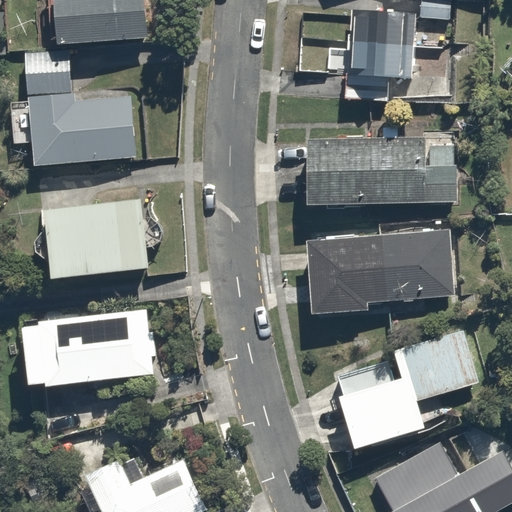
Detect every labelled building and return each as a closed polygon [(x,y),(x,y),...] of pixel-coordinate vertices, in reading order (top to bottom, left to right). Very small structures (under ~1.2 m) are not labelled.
[(154,0),(60,0),(61,5),(69,5),(70,49),(156,46),(154,0)] [(423,0),(421,20),(450,23),(452,0),(423,0)] [(0,58),(11,58),(11,55),(10,12),(0,12),(0,6),(0,58)] [(421,20),(362,14),(356,77),(415,83),(421,20)] [(49,54),(34,54),(35,98),(39,98),(73,97),(72,53),(49,54)] [(73,97),(39,98),(41,167),(143,164),(141,95),(73,97)] [(455,206),(453,128),(426,129),(426,146),(408,146),(407,131),(389,132),(389,146),(323,148),(325,208),(455,206)] [(145,200),(46,213),(57,290),(155,276),(145,200)] [(318,245),(323,321),(382,317),(381,304),(458,299),(454,236),(318,245)] [(157,382),(148,319),(101,325),(99,312),(68,316),(70,329),(32,335),(40,392),(60,389),(60,395),(157,382)] [(406,350),(414,383),(397,386),(391,364),(343,375),(360,452),(433,435),(425,402),(483,388),(471,335),(406,350)] [(102,426),(96,398),(42,409),(48,437),(102,426)] [(400,511),(511,511),(511,452),(466,480),(444,443),(382,480),(400,511)] [(94,511),(218,511),(192,459),(141,484),(131,464),(96,482),(107,506),(94,511)]
